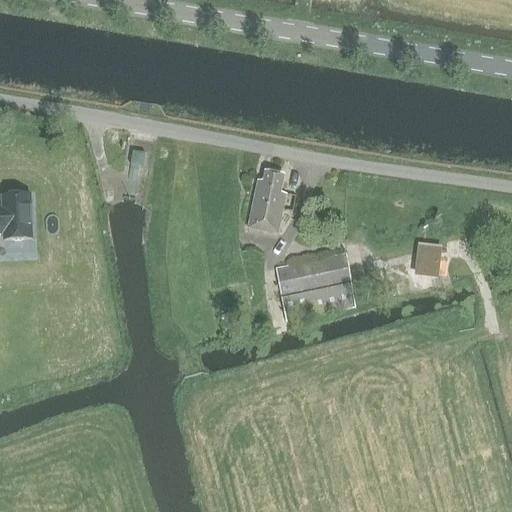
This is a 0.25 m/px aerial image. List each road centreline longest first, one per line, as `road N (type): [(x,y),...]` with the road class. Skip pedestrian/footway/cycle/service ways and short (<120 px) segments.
road 1 (unclassified): [(511,188),(0,102)]
road 2 (tertiary): [(511,69),(101,0)]
